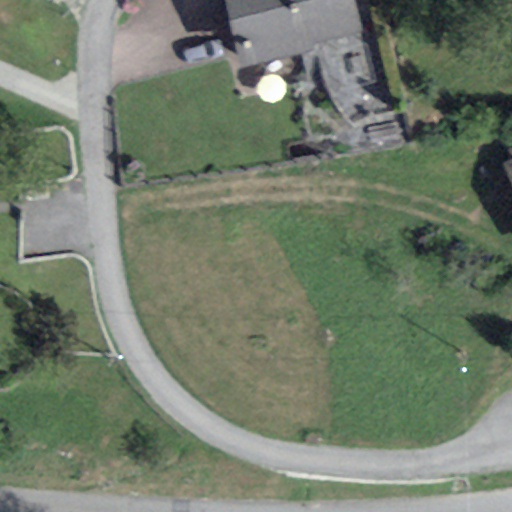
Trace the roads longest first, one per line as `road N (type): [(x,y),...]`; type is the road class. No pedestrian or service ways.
road 1 (residential): [(511,433),(439,464),(330,465),(234,443),(171,399),(125,333),(105,257),(93,71),(106,0)]
road 2 (residential): [(0,507),(511,511)]
